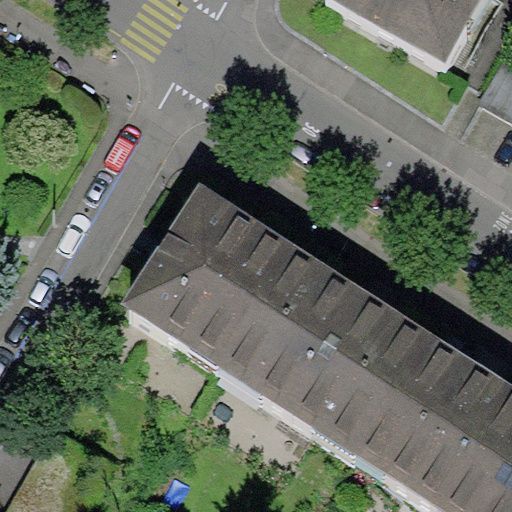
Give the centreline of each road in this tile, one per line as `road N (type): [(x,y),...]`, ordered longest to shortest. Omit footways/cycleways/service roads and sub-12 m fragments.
road 1 (residential): [(0,408),(201,56)]
road 2 (residential): [(201,56),(511,255)]
